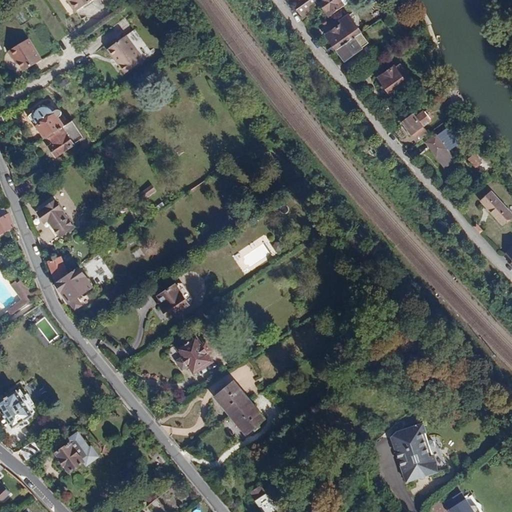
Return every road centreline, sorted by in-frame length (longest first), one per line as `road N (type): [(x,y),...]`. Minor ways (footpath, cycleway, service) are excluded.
road 1 (residential): [(223,511),(69,325),(0,164)]
road 2 (residential): [(278,0),(372,118),(511,269)]
